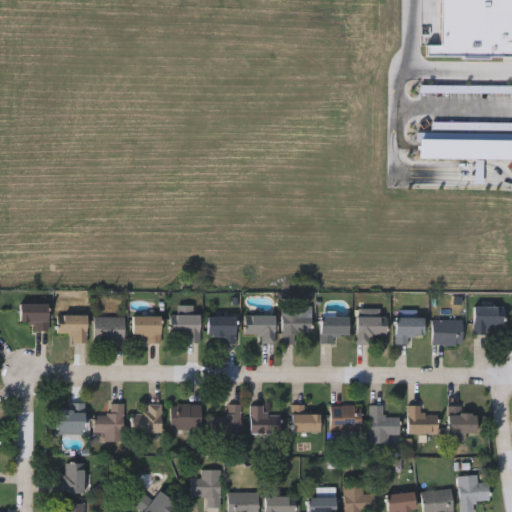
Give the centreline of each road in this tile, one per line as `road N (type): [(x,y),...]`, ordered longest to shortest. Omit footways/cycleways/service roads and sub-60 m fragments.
road 1 (residential): [(37,379),(465,383),(502,394),(511,436)]
road 2 (residential): [(37,379),(25,404),(24,511)]
